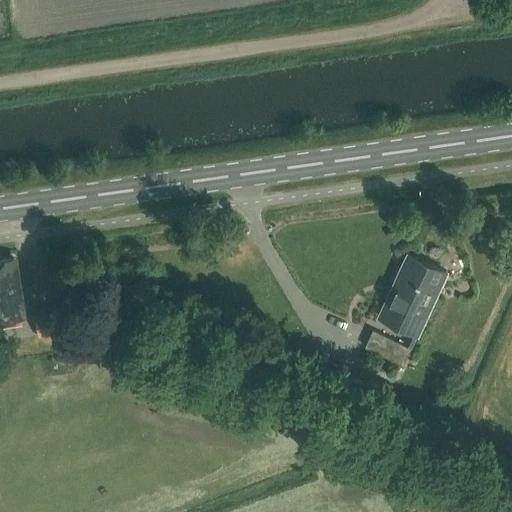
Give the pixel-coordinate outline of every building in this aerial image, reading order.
[(0,35),(8,36),(8,11),(0,10),(0,35)] [(446,270),(408,252),(378,315),(416,334),(446,270)] [(0,259),(0,318),(22,315),(14,258),(0,259)] [(35,313),(38,336),(66,332),(63,309),(35,313)] [(411,348),(372,331),(364,348),(403,365),(411,348)] [(365,389),(386,398),(392,385),(371,376),(365,389)]
